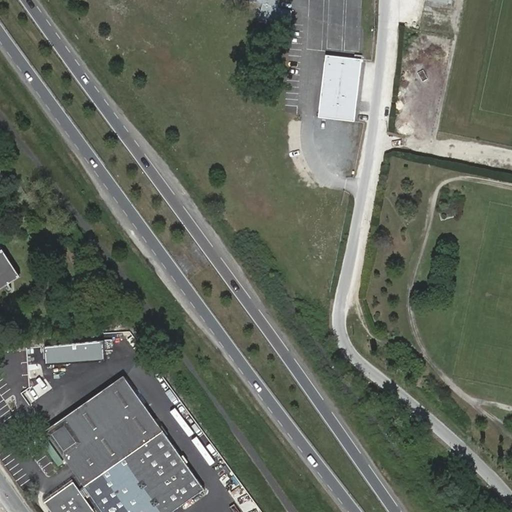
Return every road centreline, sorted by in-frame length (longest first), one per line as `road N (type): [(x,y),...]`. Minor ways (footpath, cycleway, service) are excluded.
road 1 (motorway): [(394,511),(23,0)]
road 2 (motorway): [(0,26),(355,511)]
road 3 (residential): [(511,501),(352,347),(345,313),(384,127),(386,0)]
